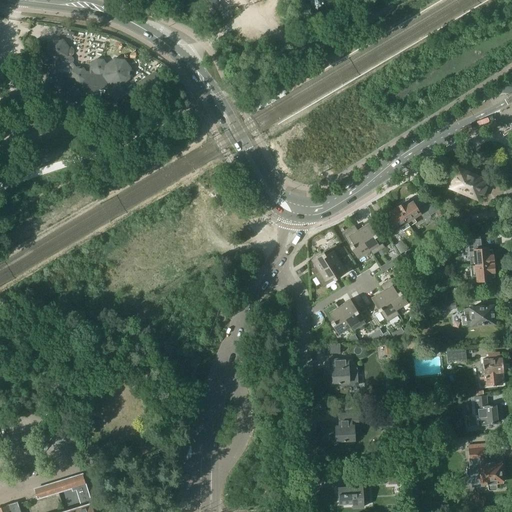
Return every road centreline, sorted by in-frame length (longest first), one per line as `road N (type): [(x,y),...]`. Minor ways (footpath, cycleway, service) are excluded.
road 1 (primary): [(127,20),(186,59),(269,192),(301,211)]
road 2 (unclassified): [(204,511),(205,446),(250,299),(271,268)]
road 3 (residential): [(312,511),(301,309),(292,285),(271,268)]
road 4 (primary): [(301,211),(339,200),(427,142)]
road 5 (unknown): [(205,478),(241,447),(240,394),(227,370)]
